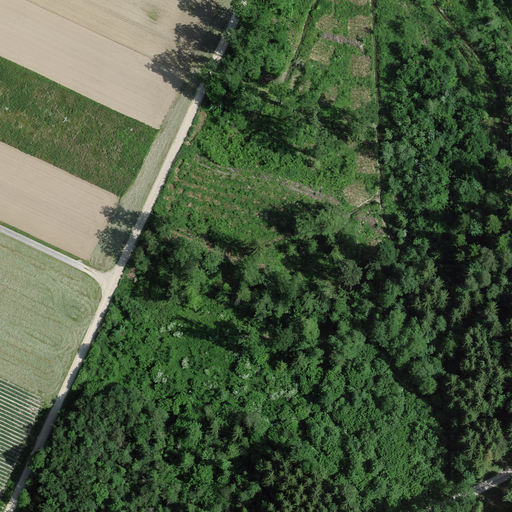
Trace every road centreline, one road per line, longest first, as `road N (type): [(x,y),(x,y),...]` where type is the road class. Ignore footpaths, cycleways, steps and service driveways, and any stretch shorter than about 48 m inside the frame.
road 1 (track): [(242,0),(113,282)]
road 2 (track): [(113,282),(8,511)]
road 3 (track): [(0,228),(113,282)]
